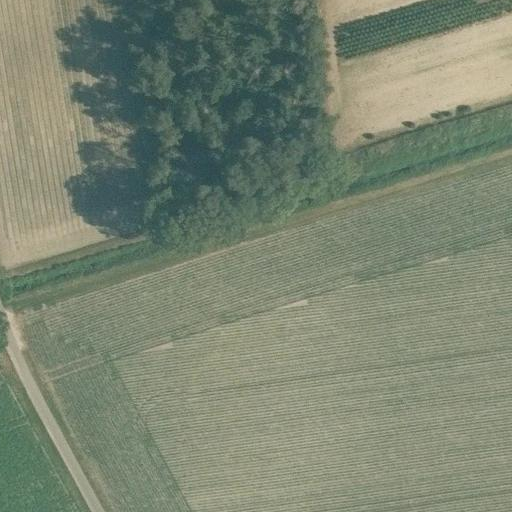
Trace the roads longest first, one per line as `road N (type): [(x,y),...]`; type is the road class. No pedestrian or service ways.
road 1 (track): [(511,158),(1,314)]
road 2 (unclassified): [(0,308),(97,511)]
